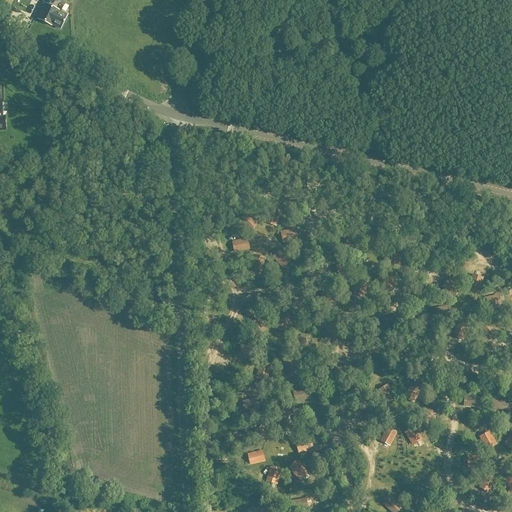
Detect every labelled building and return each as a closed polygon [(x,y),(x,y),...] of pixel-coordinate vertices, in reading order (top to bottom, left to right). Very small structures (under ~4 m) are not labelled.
[(51,24),(61,29),(66,16),(57,12),(57,11),(50,7),(53,0),(44,0),(43,5),(45,5),(38,20),(51,26),(51,24)] [(269,212),(266,224),(275,227),(279,215),(269,212)] [(250,232),(257,226),(249,217),(242,223),(250,232)] [(293,231),(281,233),(283,243),(295,241),(293,231)] [(372,236),(368,248),(378,251),(382,240),(372,236)] [(249,250),(247,240),(235,243),(237,252),(249,250)] [(431,255),(436,247),(426,240),(420,248),(431,255)] [(353,257),(361,250),(353,241),(345,248),(353,257)] [(288,260),(280,251),(273,258),(281,267),(288,260)] [(395,255),(383,257),(385,267),(397,265),(395,255)] [(265,259),(255,256),(251,268),(261,271),(265,259)] [(353,274),(351,264),(339,267),(341,277),(353,274)] [(383,275),(376,282),(384,291),(391,284),(383,275)] [(472,279),(468,290),(478,293),(481,282),(472,279)] [(367,283),(358,280),(354,292),(363,295),(367,283)] [(444,290),(453,299),(460,292),(452,283),(444,290)] [(336,305),(328,296),(320,302),(328,311),(336,305)] [(497,307),(495,297),(483,300),(485,309),(497,307)] [(452,317),(450,307),(438,309),(440,319),(452,317)] [(396,316),(384,319),(387,329),(399,326),(396,316)] [(279,318),(275,330),(284,333),(288,322),(279,318)] [(475,324),(483,333),(491,327),(483,318),(475,324)] [(259,337),(266,331),(259,321),(251,328),(259,337)] [(467,326),(458,323),(454,335),(463,338),(467,326)] [(301,338),(289,340),(291,350),(303,348),(301,338)] [(257,355),(256,345),(243,347),(245,357),(257,355)] [(296,367),(288,358),(280,364),(288,373),(296,367)] [(272,365),(262,362),(258,373),(267,377),(272,365)] [(410,388),(404,399),(413,403),(419,393),(410,388)] [(389,389),(381,394),(387,404),(396,399),(389,389)] [(293,393),(295,403),(307,400),(305,390),(293,393)] [(468,398),(467,408),(479,409),(480,399),(468,398)] [(259,409),(257,399),(245,402),(247,411),(259,409)] [(505,401),(493,400),(492,410),(504,411),(505,401)] [(429,410),(417,411),(417,421),(430,420),(429,410)] [(383,421),(383,411),(371,412),(371,422),(383,421)] [(280,435),(290,438),(293,426),(284,423),(280,435)] [(265,444),(272,437),(264,428),(256,435),(265,444)] [(420,438),(413,428),(405,433),(411,444),(420,438)] [(396,433),(388,429),(382,439),(391,444),(396,433)] [(487,451),(496,446),(490,435),(481,441),(487,451)] [(296,444),(298,454),(310,451),(308,441),(296,444)] [(253,465),(265,462),(263,452),(251,455),(253,465)] [(471,468),(483,468),(483,458),(471,458),(471,468)] [(304,471),(296,462),(289,469),(297,478),(304,471)] [(278,483),(280,471),(271,468),(267,480),(278,483)] [(490,491),(496,480),(487,475),(481,486),(490,491)] [(413,494),(410,506),(420,508),(422,497),(413,494)] [(293,511),(305,510),(303,500),(291,502),(292,511),(293,511)] [(386,507),(391,511),(398,511),(402,508),(393,500),(386,507)]
